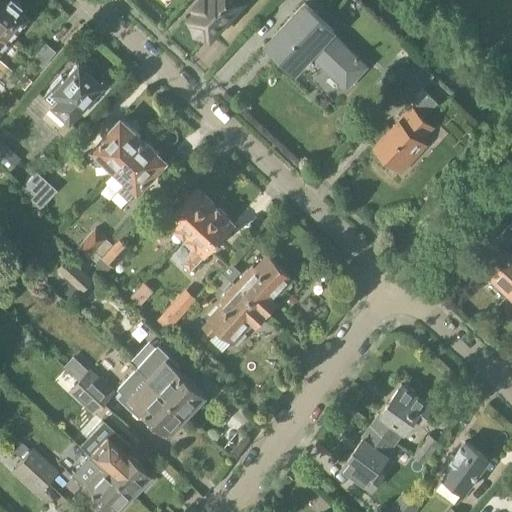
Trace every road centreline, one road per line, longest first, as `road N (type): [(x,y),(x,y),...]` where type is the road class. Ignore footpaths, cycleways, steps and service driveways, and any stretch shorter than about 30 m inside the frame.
road 1 (residential): [(393,281),(87,0)]
road 2 (residential): [(233,511),(393,281)]
road 3 (residential): [(511,391),(393,281)]
